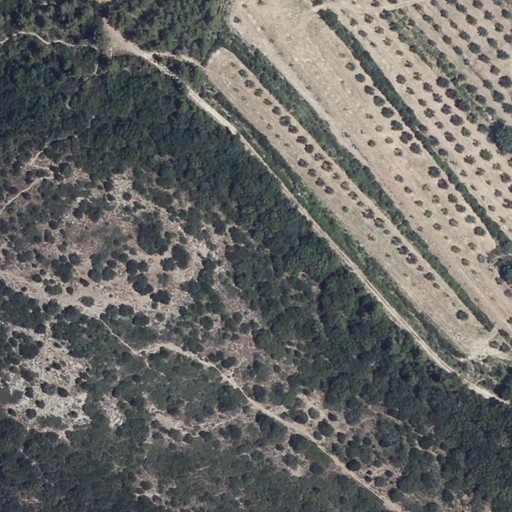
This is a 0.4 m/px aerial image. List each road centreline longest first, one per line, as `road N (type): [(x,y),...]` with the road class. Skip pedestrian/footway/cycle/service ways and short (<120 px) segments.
road 1 (track): [(511,399),(457,377),(331,249),(253,151),(111,34),(102,0)]
road 2 (track): [(402,511),(219,370),(167,344),(144,354)]
